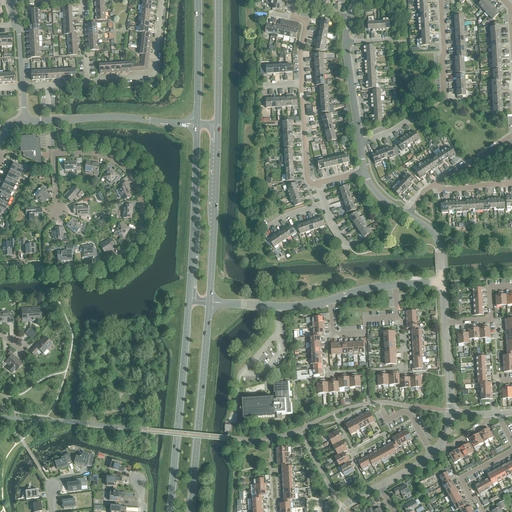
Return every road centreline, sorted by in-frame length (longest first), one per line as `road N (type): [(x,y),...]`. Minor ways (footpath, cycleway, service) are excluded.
road 1 (residential): [(0,267),(101,265),(133,242),(142,204),(120,164),(98,153),(58,153)]
road 2 (secondary): [(188,299),(168,511)]
road 3 (secondary): [(191,511),(210,302)]
road 4 (secondary): [(210,302),(217,125)]
road 5 (secondary): [(196,124),(188,299)]
road 6 (residential): [(86,83),(150,74),(161,0)]
road 7 (secondary): [(217,125),(218,0)]
road 8 (secondary): [(197,0),(196,124)]
